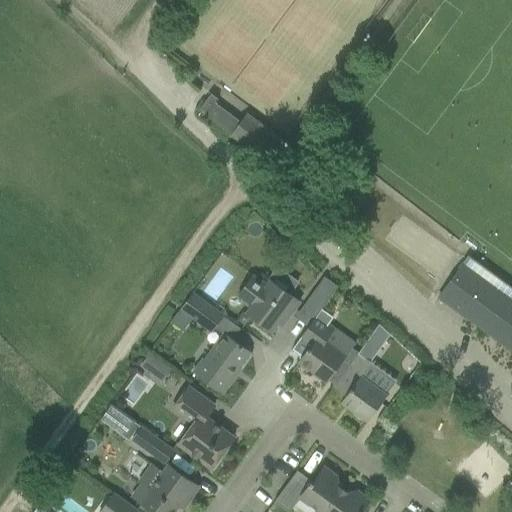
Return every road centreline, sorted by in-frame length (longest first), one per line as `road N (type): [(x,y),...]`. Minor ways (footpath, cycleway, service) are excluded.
road 1 (track): [(17,511),(250,185),(58,0)]
road 2 (residential): [(511,414),(489,382),(250,185)]
road 3 (residential): [(436,511),(312,423),(291,423),(273,436),(217,511)]
